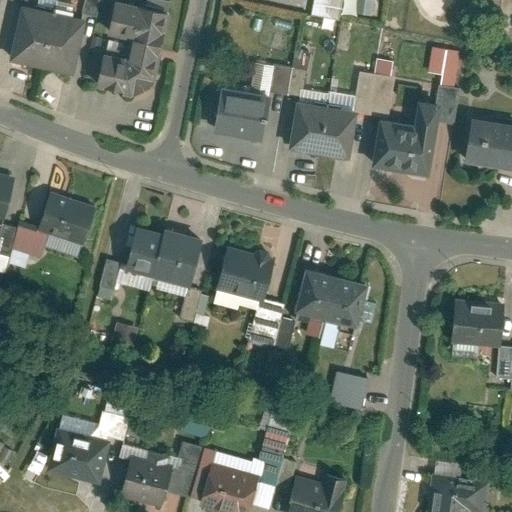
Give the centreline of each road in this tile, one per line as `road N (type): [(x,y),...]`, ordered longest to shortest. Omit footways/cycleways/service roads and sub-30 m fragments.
road 1 (residential): [(423,235),(383,511)]
road 2 (residential): [(423,235),(168,169)]
road 3 (residential): [(168,169),(0,108)]
road 4 (residential): [(168,169),(198,0)]
